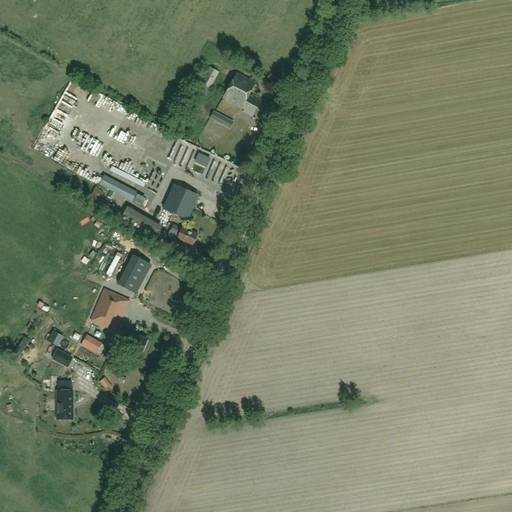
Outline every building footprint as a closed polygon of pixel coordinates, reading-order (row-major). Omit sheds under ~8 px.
[(219,72),(209,66),(194,93),(204,98),(219,72)] [(223,98),(244,110),(251,96),(249,95),(255,84),(236,74),(223,98)] [(252,95),(251,96),(244,110),(243,112),(252,117),(262,100),(252,95)] [(226,117),(214,111),(210,118),(222,124),(226,117)] [(198,196),(174,185),(163,209),(187,220),(198,196)] [(193,247),(198,235),(182,227),(182,229),(174,225),(171,232),(179,235),(177,240),(193,247)] [(150,227),(144,238),(153,243),(159,232),(150,227)] [(163,251),(168,242),(160,238),(155,247),(163,251)] [(132,254),(116,283),(130,291),(145,261),(132,254)] [(105,291),(92,321),(107,328),(114,313),(120,297),(105,291)] [(142,354),(148,339),(131,332),(127,340),(120,336),(117,343),(142,354)] [(85,336),(81,345),(86,348),(90,339),(85,336)] [(25,337),(12,356),(17,359),(30,341),(25,337)] [(67,367),(72,358),(57,350),(53,359),(67,367)] [(110,392),(114,387),(106,378),(101,383),(110,392)] [(73,391),(57,391),(57,420),(73,420),(73,391)]
